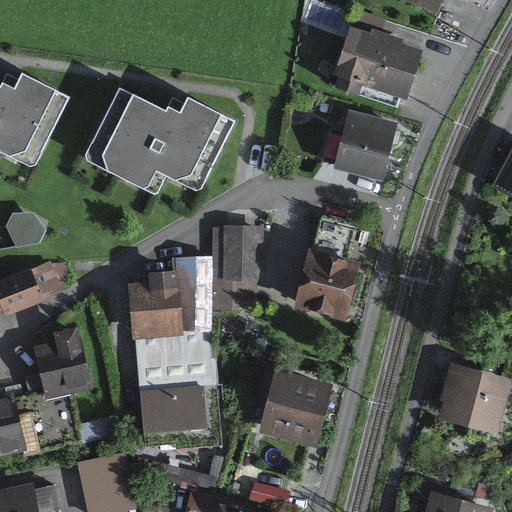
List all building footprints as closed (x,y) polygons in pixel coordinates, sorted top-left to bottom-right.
[(399,0),(438,15),(443,0),(399,0)] [(350,27),(333,76),(338,77),(334,89),(359,96),(362,86),(407,101),(423,52),(403,45),(405,40),(373,29),(371,34),(350,27)] [(1,87),(0,86),(0,153),(29,169),(37,167),(72,97),(22,74),(15,89),(3,83),(1,87)] [(166,112),(119,87),(85,156),(87,163),(142,191),(149,188),(157,173),(195,193),(202,191),(237,121),(187,98),(180,113),(168,107),(166,112)] [(398,124),(350,111),(335,170),(382,181),(398,124)] [(511,150),(491,189),(511,199),(511,150)] [(13,213),(6,226),(17,247),(39,243),(47,230),(34,213),(13,213)] [(320,215),(294,310),(347,322),(361,264),(349,261),(358,226),(320,215)] [(265,226),(213,226),(213,257),(212,310),(257,310),(257,282),(261,282),(263,264),(265,226)] [(135,340),(212,332),(212,310),(213,257),(173,258),(173,272),(148,274),(149,283),(128,285),(132,340),(135,340)] [(0,313),(4,313),(5,317),(45,302),(44,299),(63,291),(51,262),(0,279),(0,313)] [(71,395),(94,390),(77,328),(53,333),(55,343),(34,348),(40,374),(46,400),(71,395)] [(212,332),(135,340),(145,446),(174,445),(178,449),(222,444),(217,358),(213,358),(212,332)] [(443,402),(439,420),(498,437),(511,384),(511,381),(451,364),(440,402),(443,402)] [(275,370),(260,434),(318,449),(333,385),(275,370)] [(8,398),(0,399),(0,457),(23,452),(24,457),(82,441),(71,395),(46,400),(40,374),(26,377),(29,397),(9,402),(8,398)] [(77,463),(89,511),(125,511),(137,509),(126,453),(77,463)] [(218,478),(139,459),(135,474),(215,494),(218,478)] [(264,466),(236,459),(228,495),(286,509),(290,492),(260,484),(264,466)] [(34,484),(0,491),(0,511),(61,511),(57,485),(35,490),(34,484)] [(253,511),(220,503),(221,499),(191,491),(185,511),(253,511)] [(426,511),(492,511),(494,509),(431,492),(426,511)]
